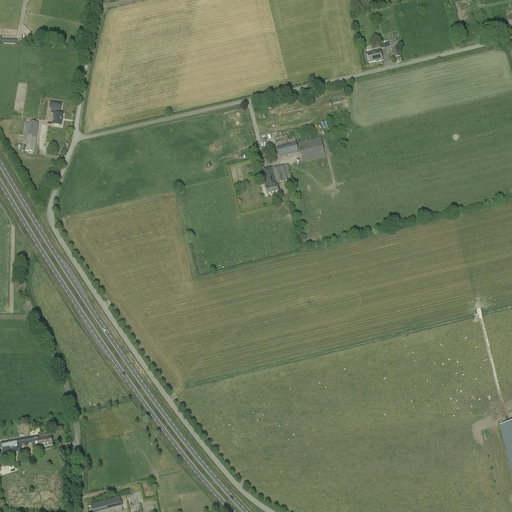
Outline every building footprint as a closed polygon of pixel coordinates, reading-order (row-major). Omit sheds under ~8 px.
[(389,43),(390,50),(399,47),(398,41),(389,43)] [(369,63),(375,62),(375,63),(383,61),(380,50),(372,52),(372,53),(366,54),(369,63)] [(52,126),(61,127),(63,114),(60,114),(60,111),(61,111),(62,104),(50,102),(49,109),(51,109),(51,114),(53,114),(52,126)] [(24,133),(27,133),(27,136),(25,151),(35,152),(37,138),(39,123),(29,122),(28,124),(25,123),(24,133)] [(274,139),(275,143),(279,158),(298,154),(296,143),(295,139),(288,140),(287,135),(274,139)] [(303,162),(303,163),(325,157),(320,137),(298,143),(303,162)] [(265,189),(266,189),(267,195),(279,192),(277,186),(278,186),(278,184),(287,181),(291,180),(288,165),(261,172),(262,175),(265,189)] [(511,422),(499,425),(511,478),(511,422)] [(33,449),(40,447),(52,445),(51,437),(38,439),(38,436),(1,442),(3,454),(15,452),(18,451),(17,446),(32,444),(33,449)] [(91,504),(92,511),(99,511),(122,506),(120,497),(91,504)]
